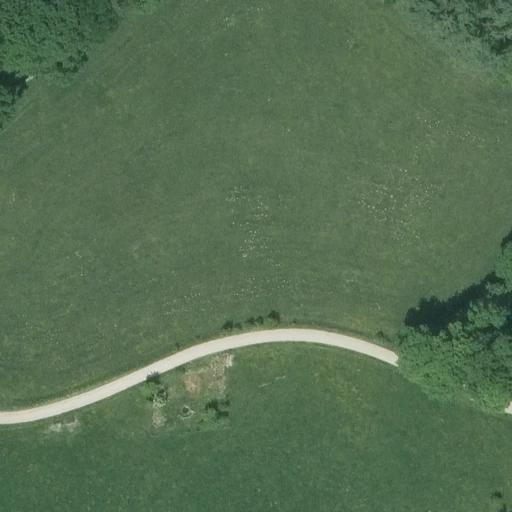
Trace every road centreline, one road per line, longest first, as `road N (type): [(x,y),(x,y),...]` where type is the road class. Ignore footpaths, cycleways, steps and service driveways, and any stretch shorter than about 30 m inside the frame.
road 1 (unclassified): [(0,421),(88,403),(180,361),(270,337),(348,345),(511,412)]
road 2 (track): [(131,0),(75,48),(0,86)]
